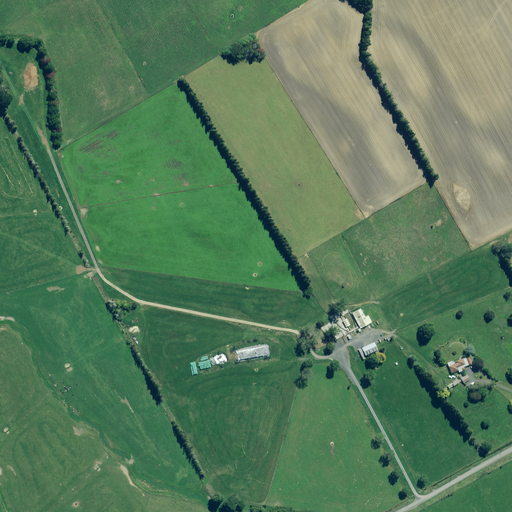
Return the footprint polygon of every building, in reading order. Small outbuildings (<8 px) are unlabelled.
[(364,318),(359,309),(351,314),(360,329),(371,322),(368,316),(364,318)] [(351,329),(354,328),(353,326),(355,325),(353,322),(348,313),(344,315),(346,319),(342,321),(345,327),(349,325),(351,329)] [(377,351),(373,343),(361,348),(365,356),(377,351)] [(467,365),(464,358),(462,359),(461,359),(455,362),(451,363),(450,361),(446,363),(450,374),(457,371),(458,372),(464,370),(463,367),(467,365)] [(469,380),(466,375),(460,378),(463,383),(469,380)] [(460,382),(459,379),(449,385),(450,388),(460,382)]
